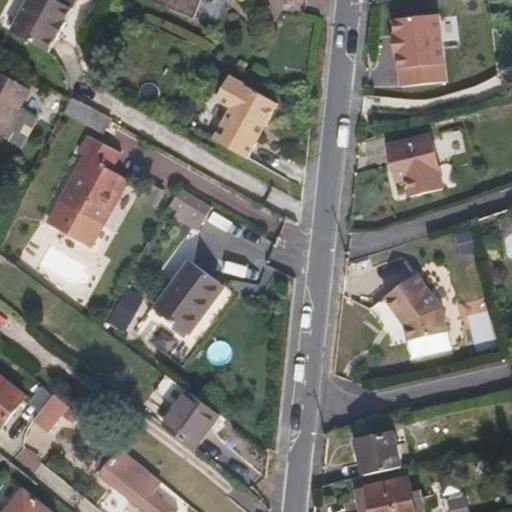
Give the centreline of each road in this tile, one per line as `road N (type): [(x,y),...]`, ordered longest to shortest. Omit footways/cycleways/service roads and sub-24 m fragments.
road 1 (tertiary): [(305,402),(350,0)]
road 2 (unknown): [(324,224),(61,76)]
road 3 (residential): [(305,402),(353,410),(511,372)]
